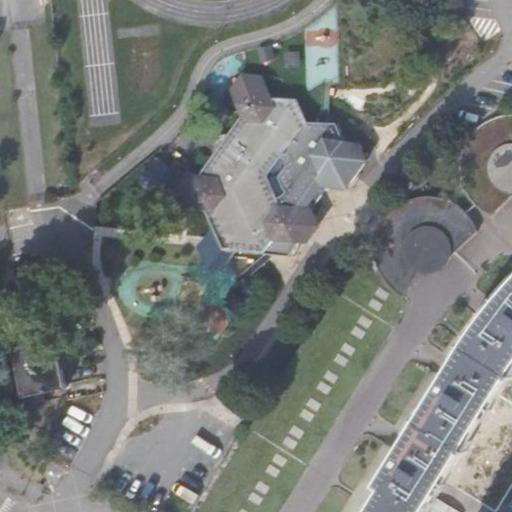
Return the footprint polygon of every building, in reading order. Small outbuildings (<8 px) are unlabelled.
[(156,167),(157,187),(182,196),(178,228),(151,230),(161,256),(170,255),(200,247),(236,259),(248,245),(273,253),(285,237),(281,225),(285,221),(307,201),(324,208),(343,206),(364,179),(357,164),(343,161),(336,142),(308,134),(317,120),(304,95),(276,93),(266,73),(245,72),(234,88),(240,119),(183,161),(167,155),(156,167)] [(479,118),(469,130),(462,145),(461,157),(461,165),(463,174),(465,181),(472,195),(478,203),(487,211),(511,192),(511,107),(510,108),(497,110),(486,115),(479,118)] [(400,283),(409,291),(422,267),(428,268),(432,268),(435,268),(440,266),(447,260),(458,249),(478,230),(475,222),(469,214),(464,206),(457,202),(448,196),(440,193),(430,192),(420,192),(412,193),(406,196),(399,199),(393,204),(387,212),(383,218),(380,225),(378,234),(377,244),(379,257),(383,265),(391,275),(400,283)] [(248,245),(236,259),(254,264),(279,255),(290,239),(285,221),(281,225),(285,237),(273,253),(248,245)] [(511,286),(499,302),(478,329),(431,404),(384,484),(388,487),(374,511),(365,505),(361,511),(416,511),(439,474),(444,478),(480,420),(511,439),(511,286)] [(68,388),(58,332),(58,331),(12,340),(24,396),(68,388)] [(490,511),(497,501),(511,509),(511,439),(480,420),(444,478),(439,474),(416,511),(490,511)] [(511,511),(511,509),(497,501),(490,511),(511,511)]
